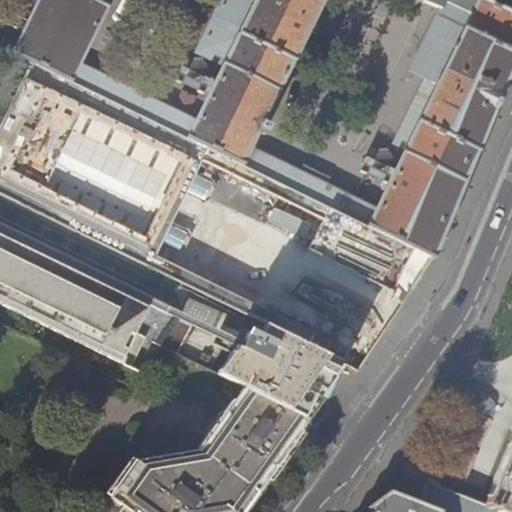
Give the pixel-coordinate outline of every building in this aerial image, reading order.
[(38,0),(24,29),(0,17),(0,43),(38,62),(211,148),(329,206),(433,257),(444,231),(446,225),(511,65),(511,12),(487,0),(420,0),(441,9),(410,71),(437,85),(376,210),(325,184),(329,177),(303,163),(298,171),(250,147),(258,130),(265,133),(270,124),(263,121),(322,0),(221,0),(197,51),(223,64),(196,120),(86,66),(88,60),(83,57),(110,0),(38,0)] [(211,148),(38,62),(0,137),(0,192),(152,267),(211,148)] [(152,267),(0,192),(0,307),(134,375),(150,343),(158,347),(175,321),(259,362),(280,330),(152,267)] [(433,257),(329,206),(312,247),(407,297),(433,257)] [(319,402),(346,363),(280,330),(259,362),(242,387),(307,419),(319,402)] [(240,511),(275,464),(307,419),(242,387),(190,464),(178,455),(169,467),(157,459),(148,471),(136,462),(109,499),(121,508),(118,511),(240,511)] [(511,511),(511,437),(487,496),(488,496),(485,504),(498,510),(497,511),(511,511)] [(495,511),(428,483),(419,503),(391,491),(367,507),(371,511),(495,511)]
